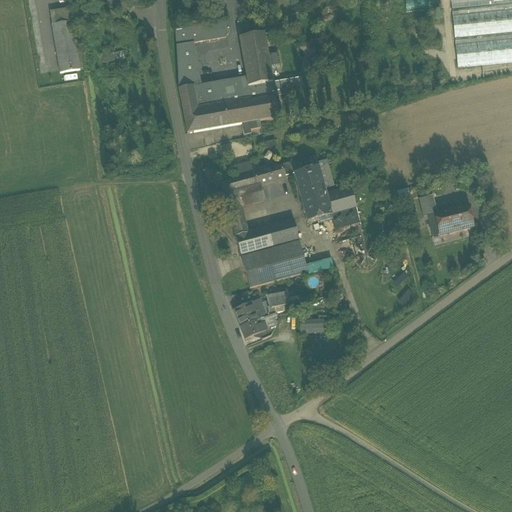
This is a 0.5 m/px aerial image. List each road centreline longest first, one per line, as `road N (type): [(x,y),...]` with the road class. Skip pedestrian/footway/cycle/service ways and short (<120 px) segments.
road 1 (unclassified): [(160,0),(160,41),(220,306),(272,429)]
road 2 (residential): [(511,254),(272,429)]
road 3 (track): [(293,415),(467,511)]
road 4 (residential): [(142,511),(272,429)]
